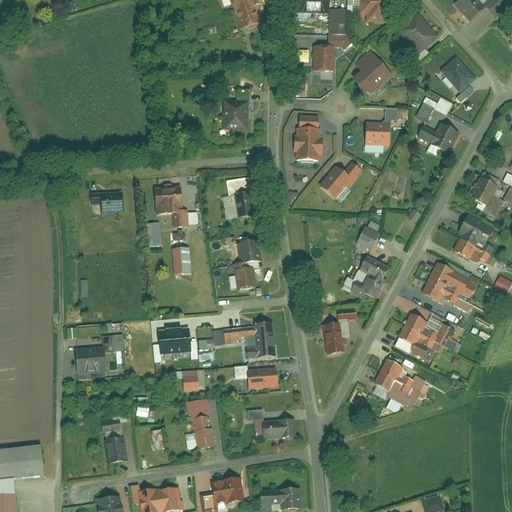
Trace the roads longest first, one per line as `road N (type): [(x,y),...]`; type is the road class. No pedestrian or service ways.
road 1 (residential): [(503,97),(329,417),(313,432)]
road 2 (residential): [(272,156),(313,432)]
road 3 (residential): [(272,156),(0,182)]
road 4 (residential): [(315,453),(97,487),(82,497)]
road 5 (residential): [(58,346),(56,511)]
road 6 (residential): [(276,0),(272,156)]
road 7 (residential): [(422,0),(503,97)]
